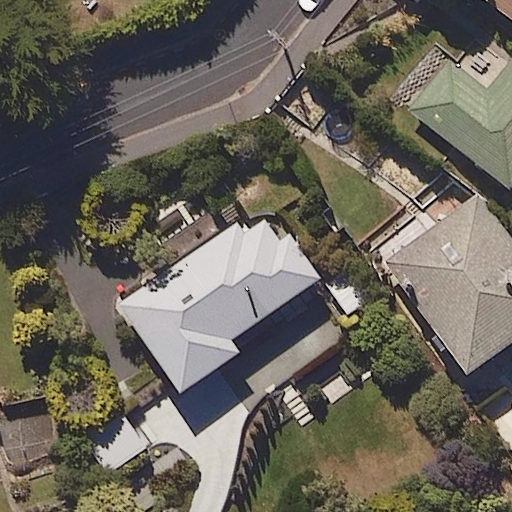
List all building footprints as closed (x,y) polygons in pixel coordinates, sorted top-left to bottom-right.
[(511,0),(491,0),(511,16),(511,0)] [(511,63),(491,91),(453,61),(413,112),(511,188),(511,63)] [(511,348),(511,236),(480,193),(387,262),(473,377),(511,348)] [(323,281),(269,204),(123,306),(186,395),(244,354),(236,343),(323,281)] [(194,424),(178,396),(129,424),(145,452),(194,424)]
